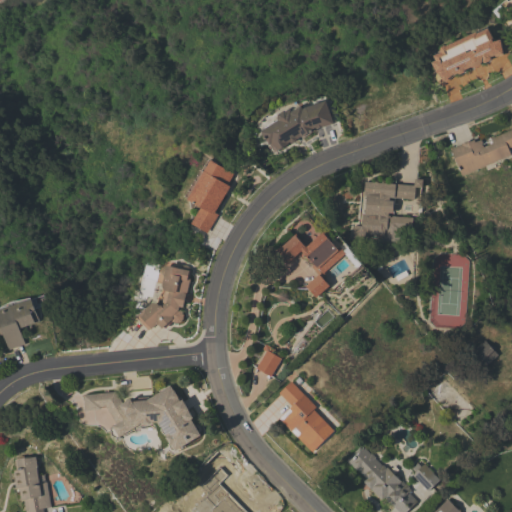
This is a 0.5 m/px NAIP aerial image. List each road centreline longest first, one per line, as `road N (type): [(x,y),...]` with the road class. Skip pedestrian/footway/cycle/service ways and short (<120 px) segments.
road 1 (residential): [(213,356),(216,299),(237,244),(277,196),(326,165),(484,108),(511,89)]
road 2 (residential): [(0,395),(41,372),(213,356)]
road 3 (residential): [(213,356),(247,442),(314,511)]
